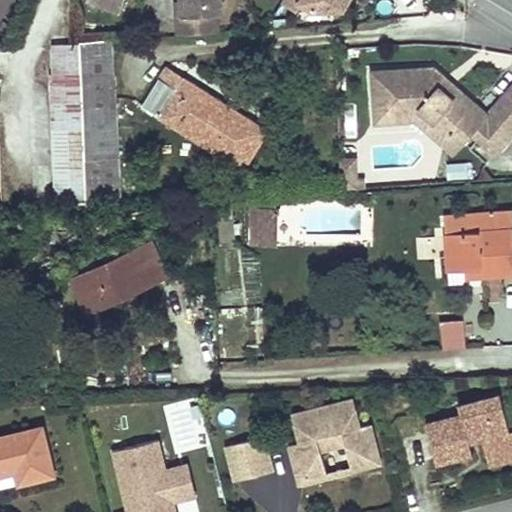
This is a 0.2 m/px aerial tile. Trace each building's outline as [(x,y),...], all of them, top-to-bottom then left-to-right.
[(92,0),(121,11),(125,0),(92,0)] [(182,0),(175,0),(177,15),(183,14),(182,0)] [(177,15),(178,34),(218,32),(217,13),(223,13),(222,0),(182,0),(183,14),(177,15)] [(283,0),(282,3),(297,12),(302,4),(313,11),(346,8),(351,0),(283,0)] [(86,196),(87,209),(122,206),(112,39),(78,41),(78,44),(86,196)] [(49,46),(55,198),(86,196),(78,44),(49,46)] [(183,93),(191,81),(167,66),(159,78),(183,93)] [(434,71),(370,75),(372,99),(389,99),(391,119),(413,117),(428,130),(432,125),(459,148),(469,135),(495,157),(511,137),(511,90),(488,117),(473,104),(468,108),(449,92),(446,95),(442,90),(448,84),(434,71)] [(267,130),(191,81),(183,93),(159,78),(143,104),(243,168),(267,130)] [(468,108),(473,104),(448,84),(442,90),(446,95),(449,92),(468,108)] [(415,125),(451,156),(459,148),(432,125),(428,130),(413,117),(391,119),(389,99),(372,99),(373,128),(415,125)] [(373,167),(413,167),(424,155),(408,141),(402,148),(373,148),(373,167)] [(355,161),(340,162),(341,181),(356,181),(355,161)] [(467,163),(446,166),(448,181),(468,179),(467,163)] [(341,181),(342,191),(365,189),(365,180),(356,181),(341,181)] [(231,205),(218,206),(219,220),(231,220),(231,205)] [(481,266),(481,272),(511,270),(511,207),(496,208),(496,228),(446,229),(447,266),(447,279),(462,278),(465,273),(465,266),(481,266)] [(496,208),(446,209),(446,229),(496,228),(496,208)] [(275,209),(258,209),(257,219),(275,220),(275,209)] [(275,220),(257,219),(257,239),(274,240),(275,220)] [(152,239),(76,272),(91,308),(127,292),(124,284),(133,280),(136,288),(168,275),(152,239)] [(274,240),(257,239),(257,247),(274,248),(274,240)] [(91,308),(76,272),(69,275),(84,311),(91,308)] [(124,284),(127,292),(136,288),(133,280),(124,284)] [(463,323),(443,324),(445,348),(465,346),(463,323)] [(511,428),(504,396),(462,406),(464,416),(429,424),(439,464),(475,455),(473,446),(472,441),(483,439),(489,443),(495,464),(511,459),(511,428)] [(360,425),(354,401),(295,414),(301,440),(291,442),(300,479),(326,472),(321,448),(347,441),(353,466),(379,459),(371,423),(360,425)] [(54,474),(42,427),(0,437),(0,474),(15,471),(18,483),(54,474)] [(264,437),(228,447),(236,480),(273,471),(264,437)] [(182,499),(174,466),(167,469),(160,439),(113,450),(128,511),(177,511),(175,501),(182,499)] [(196,495),(188,463),(174,466),(182,499),(196,495)] [(327,476),(354,470),(353,466),(326,472),(327,476)] [(0,487),(18,483),(15,471),(0,474),(0,487)]
